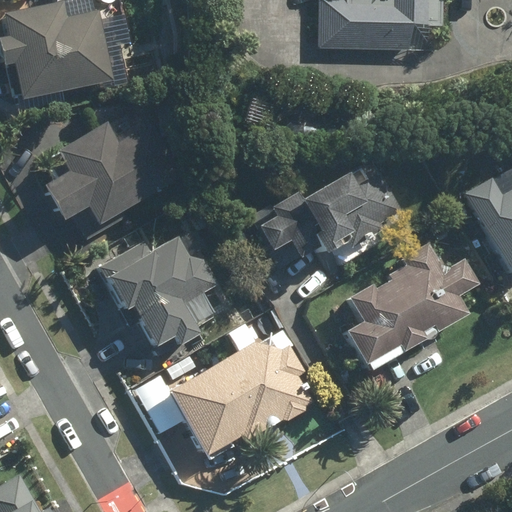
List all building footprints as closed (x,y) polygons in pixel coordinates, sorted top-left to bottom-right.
[(342,0),(343,0),(326,0),(316,0),(316,48),(430,50),(430,28),(440,28),(440,0),(342,0)] [(1,14),(6,38),(0,39),(0,45),(5,66),(12,65),(20,100),(111,80),(96,13),(64,20),(60,1),(1,14)] [(83,239),(181,177),(147,123),(119,141),(106,121),(54,154),(66,173),(42,189),(63,223),(70,218),(83,239)] [(301,197),(298,189),(251,214),(279,266),(315,247),(328,270),(385,239),(378,225),(402,212),(381,172),(359,183),(352,170),(301,197)] [(494,179),(464,197),(509,273),(511,271),(511,188),(504,194),(494,179)] [(143,236),(97,261),(122,309),(129,305),(149,344),(169,334),(175,345),(200,332),(195,322),(215,311),(206,293),(216,287),(199,254),(187,260),(176,239),(151,252),(143,236)] [(366,369),(469,313),(458,293),(474,284),(461,260),(440,271),(426,245),(400,259),(405,267),(352,296),(364,318),(343,329),(366,369)] [(302,373),(281,331),(169,387),(163,376),(137,389),(158,430),(184,417),(202,453),(240,434),(243,439),(312,404),(297,375),(302,373)] [(193,367),(185,353),(161,367),(169,381),(193,367)] [(54,511),(51,506),(39,511),(19,475),(0,484),(0,511),(54,511)]
